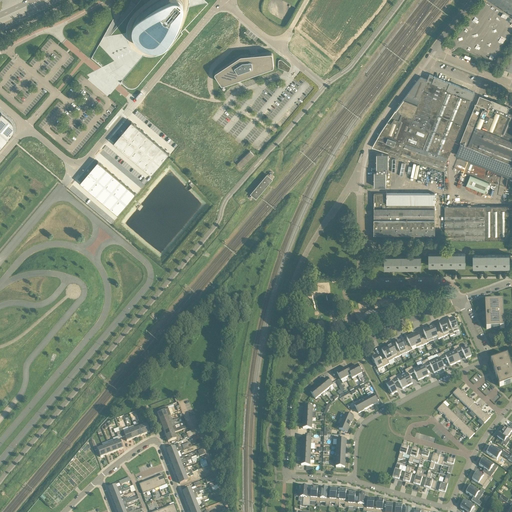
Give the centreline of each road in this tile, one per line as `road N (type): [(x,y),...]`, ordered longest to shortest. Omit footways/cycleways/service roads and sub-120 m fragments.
road 1 (unclassified): [(77,169),(221,1)]
road 2 (residential): [(460,300),(443,280),(362,283),(358,174)]
road 3 (unclassified): [(292,322),(290,290),(301,261),(358,174)]
road 4 (residential): [(352,480),(363,424),(458,373)]
road 5 (residential): [(352,480),(448,506),(473,458)]
road 6 (residential): [(460,300),(325,360)]
road 7 (residential): [(184,511),(156,442),(97,480)]
road 8 (residential): [(358,174),(370,135),(432,52)]
road 9 (residential): [(285,477),(291,393),(325,360)]
